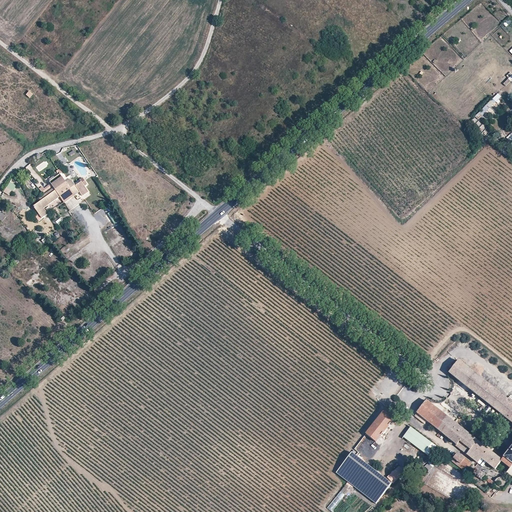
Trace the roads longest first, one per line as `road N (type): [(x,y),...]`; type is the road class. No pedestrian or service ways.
road 1 (primary): [(464,0),(217,214)]
road 2 (primary): [(217,214),(0,402)]
road 3 (unclassified): [(217,214),(430,383)]
road 4 (unknown): [(202,201),(128,269),(85,217),(31,223)]
road 5 (unclassified): [(113,130),(191,74),(219,0)]
road 6 (unclassified): [(113,130),(0,41)]
road 7 (unclassified): [(217,214),(113,130)]
road 8 (track): [(430,383),(431,355),(460,328),(511,365)]
road 9 (unclassified): [(0,184),(29,153),(113,130)]
